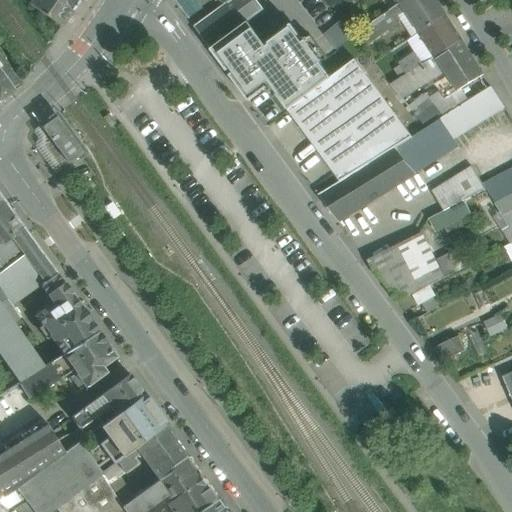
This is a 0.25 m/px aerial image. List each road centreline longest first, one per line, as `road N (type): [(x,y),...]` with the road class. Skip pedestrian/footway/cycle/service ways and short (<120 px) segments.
road 1 (residential): [(134,0),(170,34),(511,501)]
road 2 (residential): [(0,141),(266,511)]
road 3 (tertiary): [(120,0),(80,57),(0,127)]
